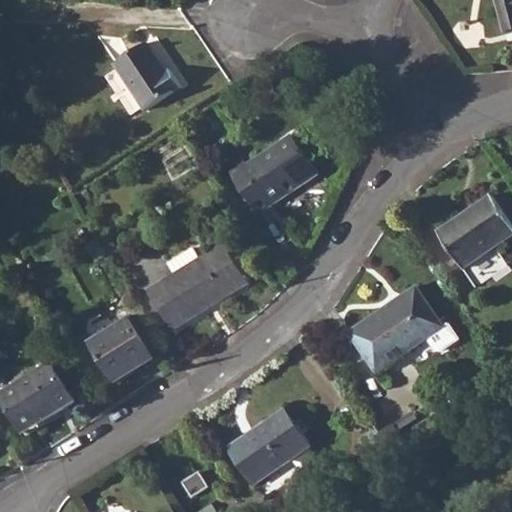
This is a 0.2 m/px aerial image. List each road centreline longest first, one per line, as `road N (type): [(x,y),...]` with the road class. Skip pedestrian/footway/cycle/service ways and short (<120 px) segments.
road 1 (residential): [(177,399),(276,330),(327,275),(390,171),(437,113)]
road 2 (residential): [(177,399),(4,508)]
road 3 (residential): [(372,18),(246,16)]
